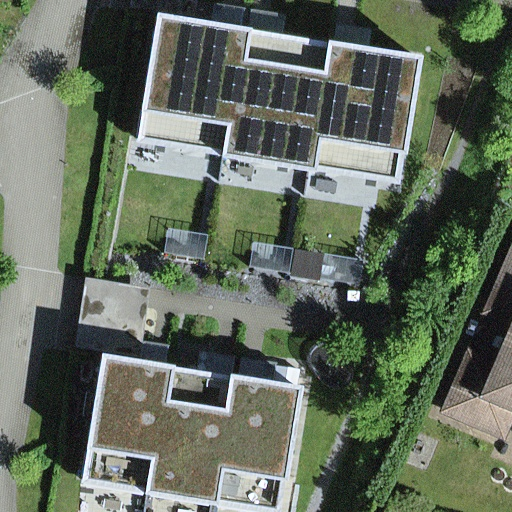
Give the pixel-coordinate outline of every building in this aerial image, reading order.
[(244,9),(214,4),(210,25),(241,30),(244,9)] [(282,37),(286,16),(251,10),(247,31),(282,37)] [(156,16),(136,143),(224,157),(244,30),(241,30),(210,25),(156,16)] [(368,50),(371,30),(336,24),(333,45),(368,50)] [(244,30),(224,157),(309,171),(330,44),(282,37),(247,31),(244,30)] [(396,185),(417,58),(368,50),(333,45),(330,44),(309,171),(396,185)] [(163,254),(203,261),(207,236),(167,229),(163,254)] [(249,268),(288,274),(292,250),(253,243),(249,268)] [(501,434),(511,407),(511,254),(487,312),(511,322),(511,330),(496,367),(469,356),(445,411),(501,434)] [(319,279),(359,286),(363,261),(323,255),(319,279)] [(142,342),(139,363),(164,367),(168,347),(142,342)] [(231,378),(234,357),(199,352),(196,372),(231,378)] [(101,357),(81,484),(147,494),(168,368),(164,367),(139,363),(101,357)] [(272,385),(276,364),(241,358),(237,379),(272,385)] [(168,368),(147,494),(211,505),(232,378),(231,378),(196,372),(168,368)] [(255,511),(277,511),(298,389),(272,385),(237,379),(232,378),(211,505),(255,511)]
